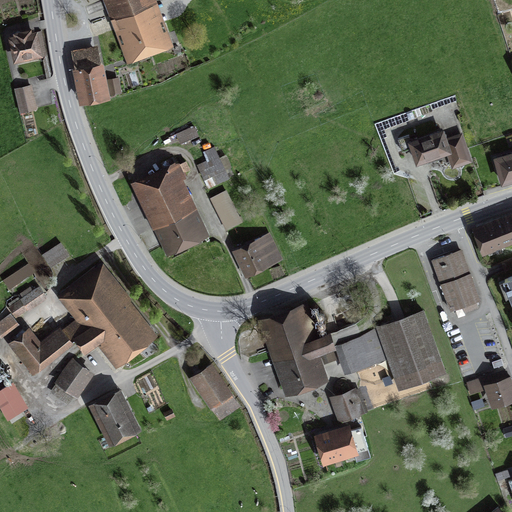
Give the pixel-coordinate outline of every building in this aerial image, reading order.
[(109,0),(132,63),(179,46),(163,0),(109,0)] [(12,61),(40,55),(35,30),(7,36),(12,61)] [(84,103),(118,97),(111,61),(106,62),(102,43),(79,48),(83,65),(77,66),(84,103)] [(37,109),(32,85),(16,88),(21,112),(37,109)] [(197,125),(177,131),(180,142),(201,135),(197,125)] [(454,164),(471,158),(462,130),(448,135),(445,126),(410,138),(418,163),(451,152),(454,164)] [(211,143),(200,149),(206,162),(201,164),(212,186),(229,177),(211,143)] [(501,184),(511,180),(511,150),(493,156),(501,184)] [(179,166),(135,185),(168,258),(211,239),(179,166)] [(225,232),(242,224),(227,191),(210,198),(225,232)] [(484,249),(511,238),(511,210),(475,224),(484,249)] [(247,273),(283,257),(270,230),(235,246),(247,273)] [(60,242),(42,254),(49,266),(68,254),(60,242)] [(451,307),(479,296),(461,246),(433,256),(451,307)] [(29,263),(6,276),(11,285),(34,271),(29,263)] [(118,359),(150,332),(97,267),(60,298),(70,311),(77,306),(92,323),(83,331),(77,324),(66,333),(61,328),(40,345),(27,329),(12,342),(34,369),(74,337),(84,350),(100,337),(118,359)] [(511,274),(503,278),(511,302),(511,274)] [(39,287),(25,297),(31,305),(44,295),(39,287)] [(22,299),(11,306),(16,314),(27,306),(22,299)] [(318,331),(306,299),(261,315),(287,389),(327,374),(318,349),(339,342),(333,325),(318,331)] [(446,368),(425,304),(378,321),(363,331),(344,337),(353,365),(390,354),(400,385),(446,368)] [(9,314),(0,321),(0,333),(15,322),(9,314)] [(75,394),(92,370),(70,355),(53,379),(75,394)] [(218,417),(237,403),(208,363),(189,377),(218,417)] [(511,397),(511,372),(507,373),(505,365),(468,376),(471,387),(486,382),(493,403),(511,397)] [(357,381),(331,390),(340,415),(365,407),(357,381)] [(0,402),(9,417),(26,407),(12,383),(0,389),(0,402)] [(110,442),(140,428),(121,387),(91,401),(110,442)] [(360,451),(351,419),(315,429),(324,461),(360,451)] [(507,465),(494,469),(496,477),(510,473),(507,465)]
